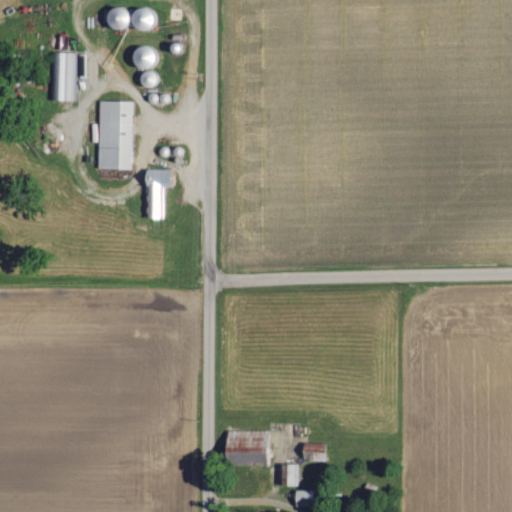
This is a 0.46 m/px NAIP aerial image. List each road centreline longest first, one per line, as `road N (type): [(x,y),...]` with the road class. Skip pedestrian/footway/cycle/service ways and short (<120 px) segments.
road 1 (residential): [(213,288),(511,280)]
road 2 (residential): [(213,288),(213,0)]
road 3 (residential): [(212,511),(213,288)]
